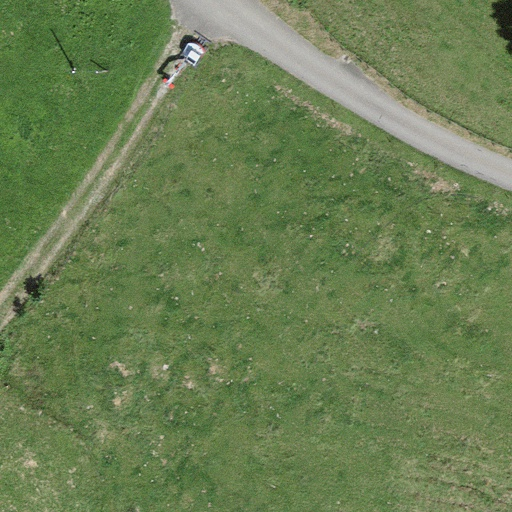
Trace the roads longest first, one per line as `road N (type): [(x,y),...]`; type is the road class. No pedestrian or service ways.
road 1 (track): [(207,0),(72,216),(0,309)]
road 2 (unclassified): [(204,0),(511,182)]
